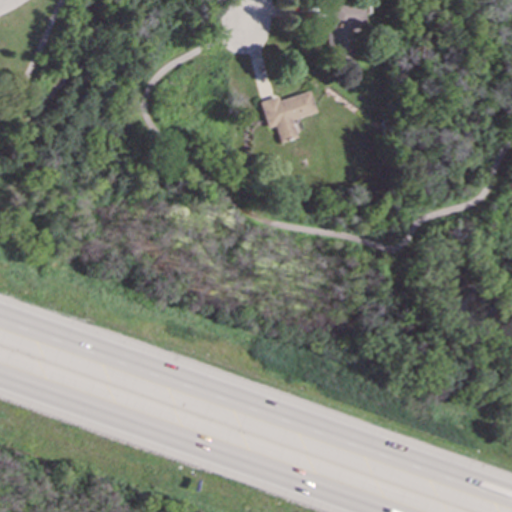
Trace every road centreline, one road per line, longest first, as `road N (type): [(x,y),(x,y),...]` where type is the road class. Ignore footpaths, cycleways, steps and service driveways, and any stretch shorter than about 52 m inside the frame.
road 1 (motorway): [(511,502),(0,324)]
road 2 (motorway): [(0,380),(376,511)]
